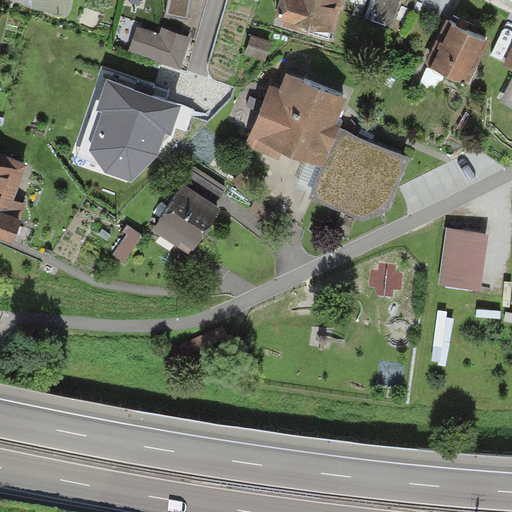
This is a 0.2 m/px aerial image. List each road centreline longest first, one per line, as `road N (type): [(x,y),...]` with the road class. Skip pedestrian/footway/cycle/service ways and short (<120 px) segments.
road 1 (motorway): [(511,491),(239,461),(0,417)]
road 2 (residential): [(186,325),(261,298),(511,170)]
road 3 (motorway): [(0,466),(254,511)]
road 4 (track): [(2,322),(5,316),(186,325)]
